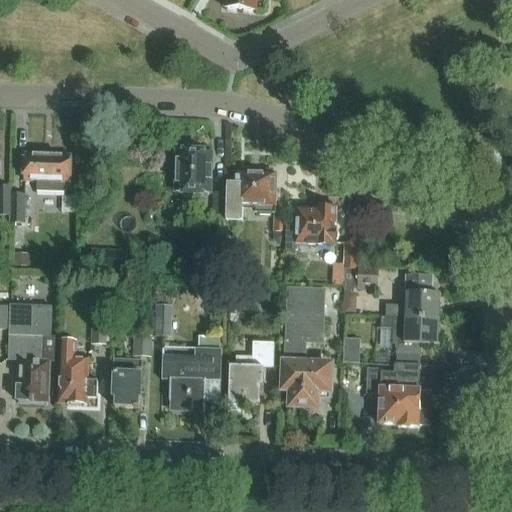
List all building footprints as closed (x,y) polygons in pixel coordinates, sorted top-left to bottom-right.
[(225,0),(225,10),(257,13),(258,0),(225,0)] [(198,151),(194,154),(178,153),(176,195),(211,197),(212,163),(211,162),(211,154),(205,154),(201,152),(198,151)] [(70,185),(71,159),(26,158),(25,183),(38,184),(38,193),(65,194),(66,185),(70,185)] [(271,218),(274,215),(276,215),(276,214),(276,205),(278,203),(278,196),(276,193),(277,176),(275,176),(273,173),(267,173),(264,176),(236,175),(236,186),(228,186),(228,196),(227,223),(243,224),(243,212),(256,212),(256,215),(258,215),(260,218),(271,218)] [(11,226),(12,188),(0,188),(0,218),(10,218),(10,226),(11,226)] [(13,188),(12,188),(11,226),(26,226),(26,196),(13,196),(13,188)] [(226,245),(227,223),(228,196),(213,196),(212,245),(226,245)] [(298,212),(297,229),(287,229),(286,253),(298,253),(298,246),(335,248),(335,246),(339,242),(339,235),(336,231),(336,211),(335,211),(328,208),(326,207),(317,211),(316,211),(316,212),(298,212)] [(286,215),(276,214),(276,215),(274,215),(273,234),(285,234),(286,215)] [(285,235),(274,235),(273,242),(278,247),(285,248),(285,235)] [(345,266),(345,270),(347,271),(358,271),(358,269),(358,246),(345,245),(345,266)] [(111,252),(93,252),(93,271),(110,272),(111,252)] [(31,256),(14,256),(14,272),(31,272),(31,256)] [(329,280),(329,288),(346,289),(347,271),(345,270),(345,266),(333,266),(333,281),(329,280)] [(346,289),(346,291),(379,292),(379,270),(358,269),(358,271),(347,271),(346,289)] [(385,307),(385,319),(440,321),(441,296),(432,296),(432,279),(407,278),(406,308),(385,307)] [(240,301),(240,286),(228,286),(228,301),(240,301)] [(284,362),(283,393),(291,393),(290,409),(318,410),(318,405),(330,406),(330,398),(331,398),(332,367),(306,366),(307,346),(323,346),(325,292),(288,291),(285,362),(284,362)] [(0,331),(9,332),(9,309),(0,308),(0,331)] [(10,308),(10,309),(9,309),(9,332),(8,363),(19,363),(17,403),(20,403),(20,406),(45,407),(45,404),(48,404),(50,364),(56,365),(57,338),(52,338),(53,309),(10,308)] [(173,309),(156,308),(155,338),(172,339),(173,309)] [(92,316),(92,321),(91,347),(107,348),(107,347),(110,347),(110,323),(108,323),(108,316),(92,316)] [(440,321),(385,319),(383,319),(382,329),(393,329),(392,345),(396,345),(396,358),(397,358),(421,359),(422,359),(422,346),(439,347),(440,321)] [(133,358),(141,358),(152,359),(153,339),(134,338),(133,358)] [(349,360),(364,362),(367,341),(352,339),(349,360)] [(61,359),(60,405),(72,405),(72,408),(82,408),(82,406),(86,406),(87,400),(98,400),(98,382),(87,382),(87,371),(87,361),(76,360),(77,345),(65,345),(65,360),(61,359)] [(237,359),(236,369),(231,369),(229,417),(245,418),(245,407),(260,408),(260,388),(264,388),(264,371),(274,371),(275,346),(254,345),(253,360),(237,359)] [(195,358),(163,357),(162,383),(170,383),(170,403),(171,403),(170,414),(186,414),(186,409),(204,409),(204,415),(205,415),(206,383),(221,383),(222,352),(196,351),(195,358)] [(397,358),(396,367),(421,367),(421,359),(397,358)] [(115,399),(115,409),(140,411),(141,400),(142,400),(143,375),(142,375),(142,365),(144,366),(144,362),(115,361),(113,399),(115,399)] [(367,396),(380,397),(379,427),(398,428),(398,430),(419,431),(419,427),(429,428),(430,413),(420,412),(421,393),(433,394),(432,399),(445,400),(446,374),(433,374),(433,381),(420,380),(421,367),(396,367),(395,367),(395,375),(382,374),(383,372),(368,371),(367,396)]
